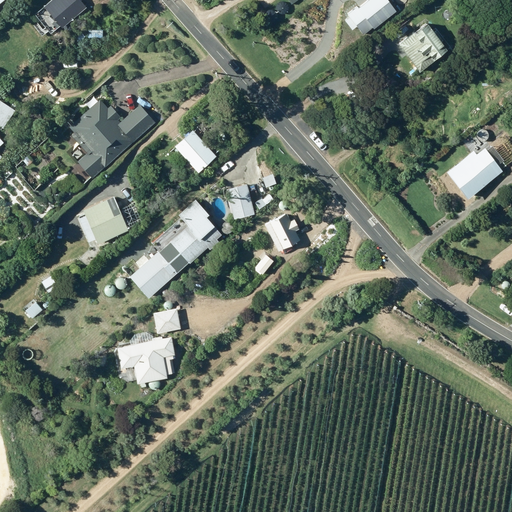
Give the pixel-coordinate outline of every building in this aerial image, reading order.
[(86,8),(79,0),(51,0),(43,8),(61,29),(86,8)] [(368,0),(344,19),(358,36),(393,10),(385,0),(368,0)] [(419,73),(447,52),(440,43),(444,40),(435,28),(431,31),(426,24),(398,45),(419,73)] [(377,62),(387,54),(384,50),(374,58),(377,62)] [(14,110),(0,99),(0,126),(2,127),(14,110)] [(92,179),(154,123),(139,106),(120,123),(118,120),(120,118),(109,106),(107,109),(99,100),(69,128),(73,133),(70,136),(87,154),(77,163),(92,179)] [(216,157),(192,130),(173,147),(197,174),(216,157)] [(467,199),(502,172),(484,149),(476,155),(474,152),(447,173),(467,199)] [(226,190),(233,220),(255,215),(247,185),(226,190)] [(96,245),(128,231),(113,197),(81,212),(96,245)] [(265,219),(264,224),(279,250),(302,236),(285,207),(265,219)] [(201,214),(157,254),(176,275),(188,264),(189,265),(207,248),(209,251),(218,242),(217,240),(221,236),(201,214)] [(83,236),(89,251),(96,248),(89,234),(83,236)] [(63,288),(51,272),(41,279),(47,287),(38,293),(44,302),(63,288)] [(43,307),(36,297),(25,306),(33,316),(43,307)] [(176,304),(153,308),(157,330),(180,325),(176,304)] [(69,339),(74,346),(78,343),(73,336),(69,339)] [(152,341),(116,348),(120,369),(133,367),(137,385),(166,379),(166,375),(172,374),(169,360),(175,359),(171,337),(162,339),(161,337),(151,339),(152,341)]
